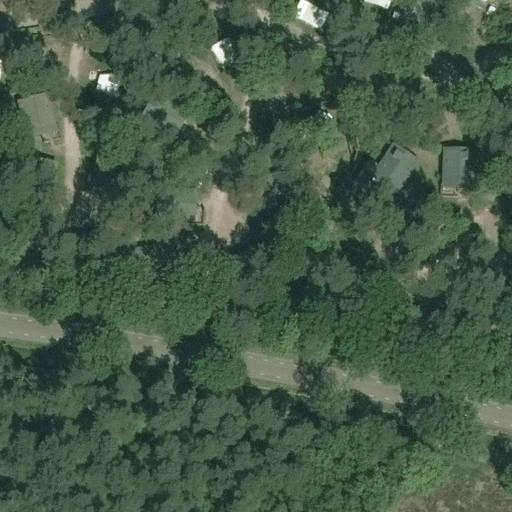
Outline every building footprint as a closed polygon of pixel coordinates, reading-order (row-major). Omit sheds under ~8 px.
[(484,53),(482,67),(501,69),(503,56),(484,53)] [(0,73),(0,92),(12,93),(12,74),(0,73)] [(212,76),(204,86),(226,104),(234,94),(212,76)] [(109,92),(113,108),(123,106),(119,89),(109,92)] [(188,112),(157,90),(141,113),(172,135),(188,112)] [(56,132),(47,96),(20,102),(29,139),(56,132)] [(398,191),(419,160),(395,145),(375,176),(398,191)] [(472,187),(473,150),(445,149),(444,186),(472,187)] [(47,196),(49,158),(21,157),(20,195),(47,196)] [(95,185),(132,191),(136,163),(98,158),(95,185)] [(265,210),(299,194),(287,169),(253,185),(265,210)] [(196,190),(159,188),(157,216),(195,218),(196,190)] [(379,259),(395,262),(400,236),(383,233),(379,259)] [(98,276),(95,238),(67,240),(70,278),(98,276)] [(161,247),(123,253),(128,281),(165,275),(161,247)] [(266,284),(249,250),(225,262),(241,296),(266,284)]
